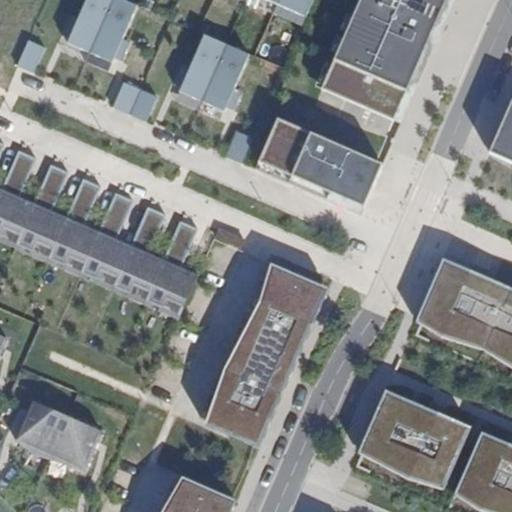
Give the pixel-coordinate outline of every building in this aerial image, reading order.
[(87,0),(70,41),(123,68),(154,0),(87,0)] [(318,0),(262,0),(308,20),(318,0)] [(364,0),(327,89),(402,121),(452,0),(364,0)] [(204,27),(174,95),(227,117),(257,51),(204,27)] [(35,36),(24,64),(41,72),(55,46),(35,36)] [(122,81),(111,108),(150,124),(162,98),(122,81)] [(511,109),(493,154),(511,161),(511,109)] [(277,120),(256,165),(363,208),(382,163),(277,120)] [(239,129),(228,156),(251,165),(261,138),(239,129)] [(0,141),(0,239),(3,240),(9,228),(24,234),(18,247),(36,255),(41,242),(56,248),(51,261),(68,268),(73,255),(89,262),(83,275),(101,282),(106,269),(121,276),(116,288),(133,296),(138,283),(154,290),(149,302),(165,309),(170,297),(188,304),(202,272),(184,265),(201,226),(184,219),(167,257),(152,251),(169,213),(151,205),(135,244),(120,237),(136,199),(119,191),(103,230),(87,223),(103,185),(86,178),(70,216),(55,210),(71,171),(54,164),(38,202),(22,196),(38,157),(21,150),(5,189),(0,186),(0,158),(6,144),(0,141)] [(440,258),(435,273),(461,284),(467,270),(440,258)] [(211,421),(216,423),(283,265),(273,263),(264,299),(229,366),(211,421)] [(264,444),(332,284),(284,264),(283,265),(216,423),(216,424),(264,444)] [(435,273),(416,315),(511,355),(511,289),(467,270),(461,284),(435,273)] [(0,365),(11,337),(0,332),(0,365)] [(381,393),(360,444),(443,479),(464,429),(381,393)] [(22,440),(34,448),(36,446),(74,463),(91,469),(108,430),(39,400),(22,440)] [(511,449),(478,435),(456,485),(511,508),(511,449)] [(36,446),(34,448),(39,452),(74,463),(36,446)] [(0,483),(7,491),(24,475),(14,464),(0,476),(0,483)] [(178,511),(193,477),(188,475),(169,510),(167,511),(178,511)] [(235,511),(242,497),(194,477),(193,477),(178,511),(235,511)]
